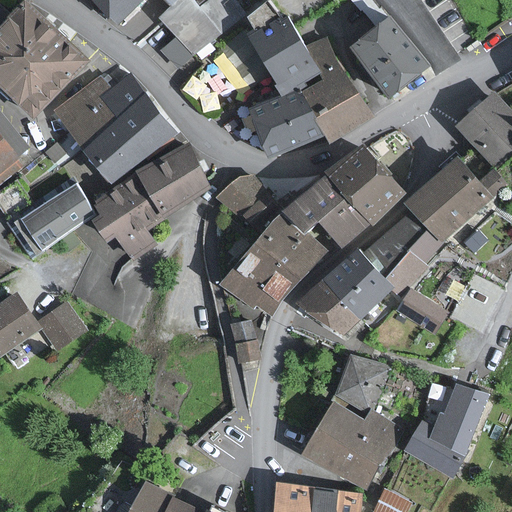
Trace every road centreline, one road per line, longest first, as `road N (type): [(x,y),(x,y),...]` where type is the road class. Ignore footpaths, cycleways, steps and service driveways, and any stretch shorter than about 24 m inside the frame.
road 1 (residential): [(436,91),(441,131),(418,185),(278,321),(269,343),(263,437)]
road 2 (residential): [(230,153),(211,200),(211,256),(243,413),(250,432),(263,437)]
road 3 (tertiary): [(57,0),(142,65),(230,153)]
road 4 (tertiary): [(230,153),(285,166),(314,162),(436,91)]
